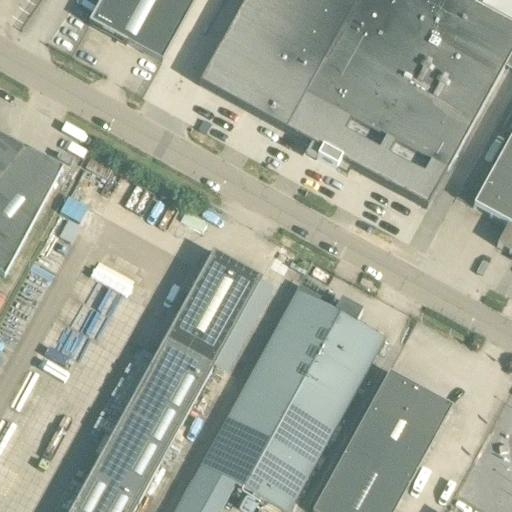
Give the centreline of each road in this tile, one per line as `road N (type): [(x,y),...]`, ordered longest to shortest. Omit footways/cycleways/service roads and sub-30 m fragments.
road 1 (unclassified): [(511,336),(0,50)]
road 2 (unknown): [(40,511),(153,299),(154,272),(142,250),(115,237),(94,240),(0,398)]
